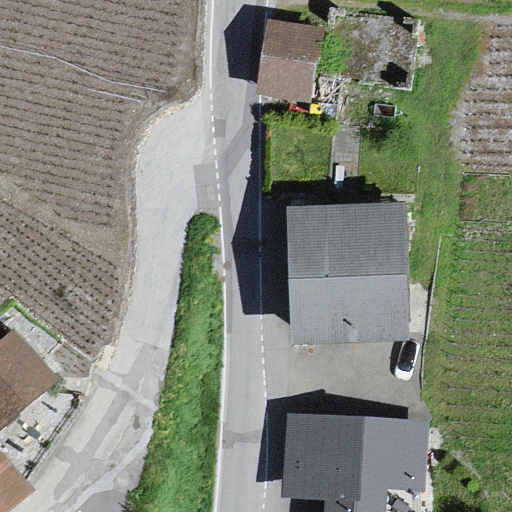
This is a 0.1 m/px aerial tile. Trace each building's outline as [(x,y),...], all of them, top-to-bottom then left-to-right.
[(417,19),(332,5),(328,29),(321,71),(406,85),(417,19)] [(328,29),(273,20),(260,95),(315,104),(321,71),(328,29)] [(409,334),(404,200),(285,204),(289,338),(409,334)] [(0,428),(58,378),(15,330),(0,343),(0,428)] [(423,488),(426,419),(288,413),(284,496),(322,498),(321,511),(382,511),(384,486),(423,488)] [(0,511),(14,511),(35,494),(0,456),(0,511)]
